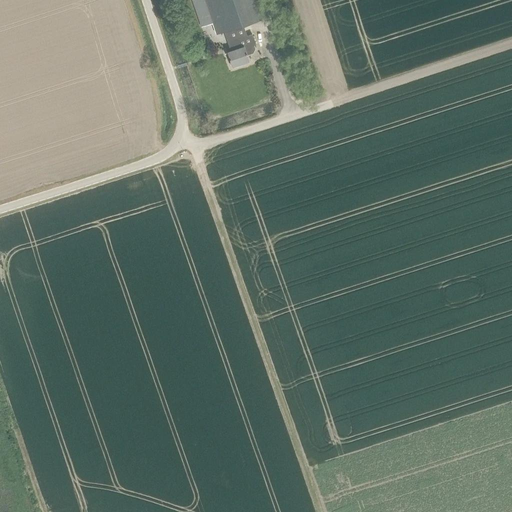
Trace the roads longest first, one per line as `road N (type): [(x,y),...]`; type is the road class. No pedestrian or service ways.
road 1 (track): [(199,162),(319,511)]
road 2 (unclassified): [(0,210),(158,159),(180,139),(178,100),(145,0)]
